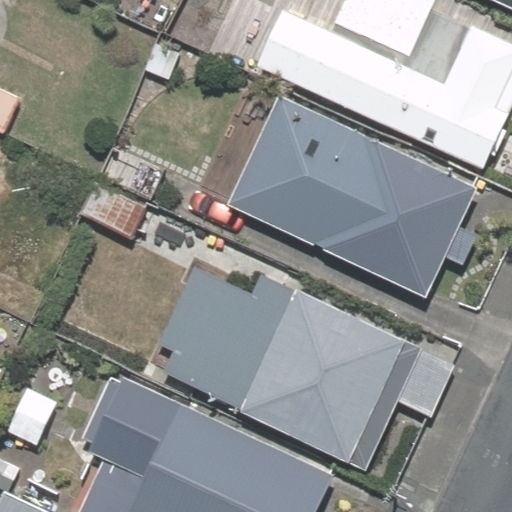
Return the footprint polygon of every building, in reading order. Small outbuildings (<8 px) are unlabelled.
[(273,7),(245,65),(474,176),(502,118),(489,111),(511,64),(511,50),(428,10),(432,3),(425,0),(336,0),(322,31),(273,7)] [(511,0),(475,0),(511,17),(511,0)] [(272,91),(215,208),(406,301),(462,184),(272,91)] [(0,92),(0,133),(16,100),(0,92)] [(90,183),(74,218),(128,243),(144,209),(90,183)] [(149,378),(349,483),(389,407),(418,422),(444,373),(252,272),(236,301),(183,273),(145,344),(162,353),(149,378)] [(310,511),(328,474),(174,403),(122,511),(310,511)] [(57,511),(0,485),(0,511),(57,511)]
